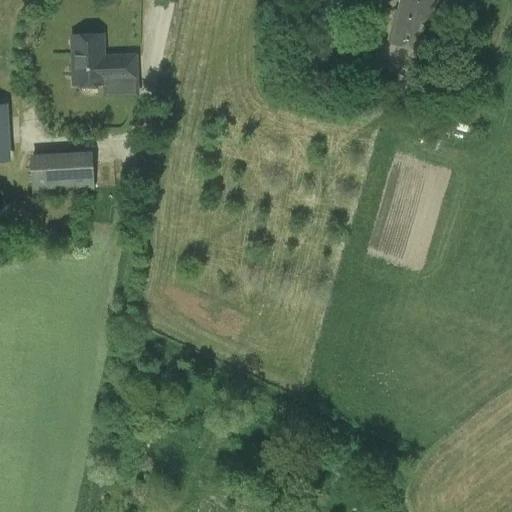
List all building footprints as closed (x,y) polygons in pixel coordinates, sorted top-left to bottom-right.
[(337,28),(333,50),(368,58),(379,13),(364,9),(362,17),(337,10),(339,0),(323,0),(317,23),(337,28)] [(388,41),(424,50),(435,0),(401,0),(399,10),(396,9),(388,41)] [(74,39),(76,67),(77,85),(107,84),(107,80),(139,78),(138,52),(107,54),(105,37),(74,39)] [(285,77),(312,81),(317,46),(289,42),(285,77)] [(34,193),(95,189),(93,149),(32,152),(34,193)] [(338,460),(330,469),(339,476),(346,467),(338,460)] [(211,493),(195,511),(227,511),(230,510),(211,493)]
